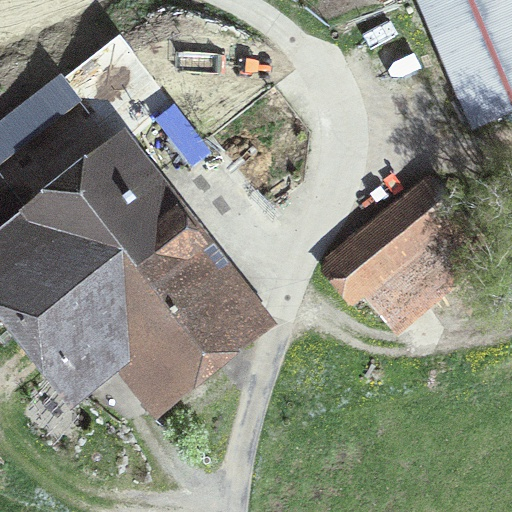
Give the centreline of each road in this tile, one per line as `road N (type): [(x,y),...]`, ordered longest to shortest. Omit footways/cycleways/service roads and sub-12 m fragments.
road 1 (track): [(232,511),(317,207),(329,118),(263,24),(193,0)]
road 2 (track): [(167,511),(123,503),(36,457),(0,424)]
road 3 (track): [(329,118),(501,181)]
